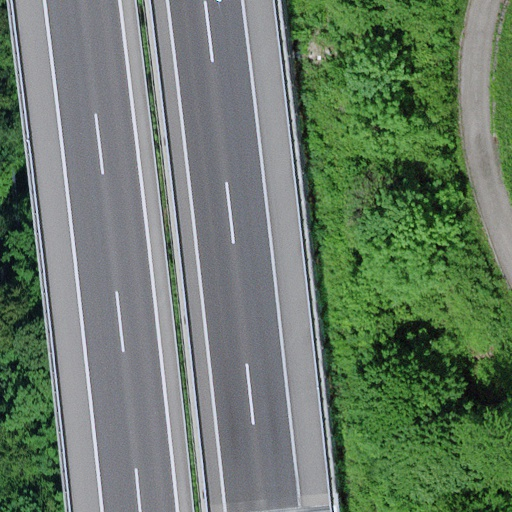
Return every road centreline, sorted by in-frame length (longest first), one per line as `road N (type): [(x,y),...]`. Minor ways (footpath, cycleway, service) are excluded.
road 1 (motorway): [(78,0),(137,511)]
road 2 (motorway): [(265,511),(208,0)]
road 3 (unclassified): [(488,0),(478,132),(493,209),(511,250)]
